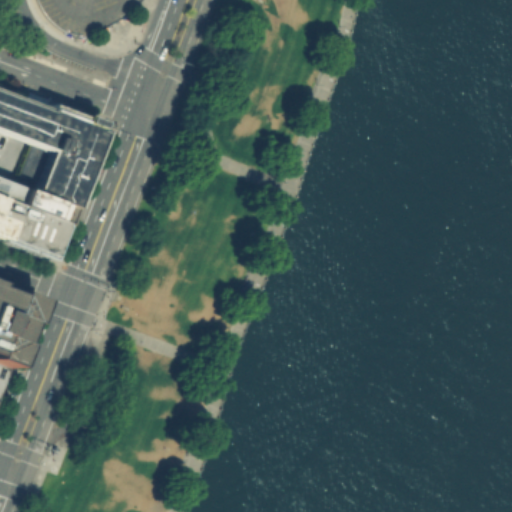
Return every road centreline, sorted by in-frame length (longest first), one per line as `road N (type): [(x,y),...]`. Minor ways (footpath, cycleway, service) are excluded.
road 1 (secondary): [(89,298),(157,119)]
road 2 (primary): [(134,111),(67,290)]
road 3 (primary): [(67,290),(0,465)]
